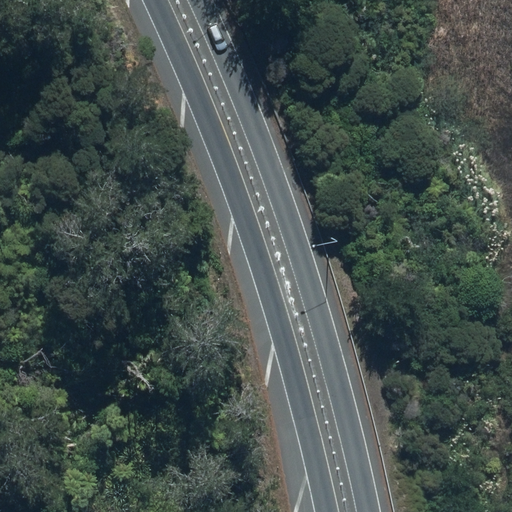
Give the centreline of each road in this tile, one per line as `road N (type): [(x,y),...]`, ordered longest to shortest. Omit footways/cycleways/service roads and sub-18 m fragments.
road 1 (primary): [(325,511),(275,319),(187,83),(147,0)]
road 2 (primary): [(199,0),(341,381),(370,511)]
